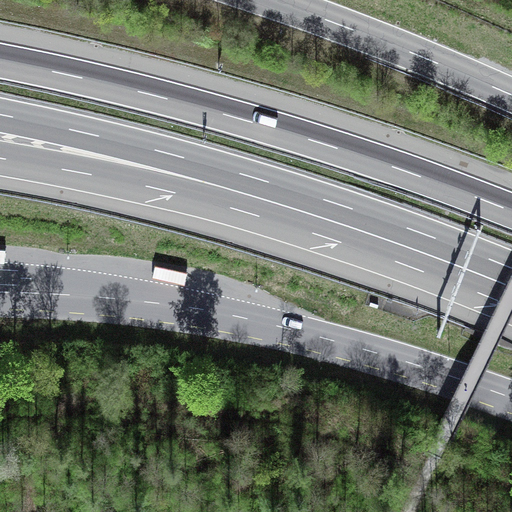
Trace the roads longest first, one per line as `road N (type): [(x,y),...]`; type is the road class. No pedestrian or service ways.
road 1 (motorway): [(0,114),(246,179),(511,284)]
road 2 (motorway): [(511,211),(244,120),(0,61)]
road 3 (motorway): [(0,158),(244,210),(511,292)]
road 4 (primary): [(0,292),(240,316),(511,397)]
road 5 (motorway): [(511,95),(270,0)]
road 6 (track): [(409,511),(511,296)]
